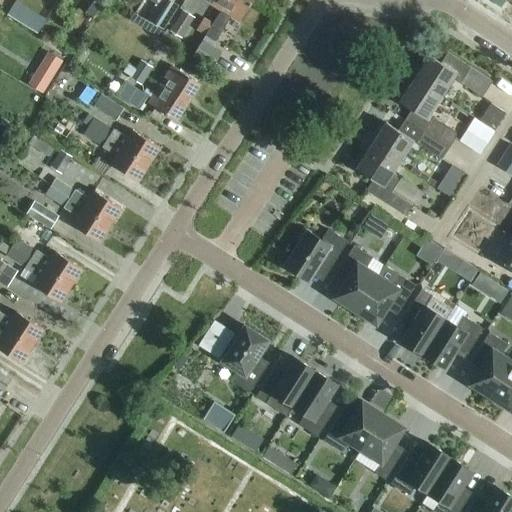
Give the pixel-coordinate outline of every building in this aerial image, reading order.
[(100,0),(95,0),(87,13),(94,18),(105,3),(100,0)] [(146,0),(157,7),(150,19),(166,29),(179,8),(166,0),(146,0)] [(228,0),(221,12),(193,57),(212,69),(222,52),(215,47),(217,43),(215,41),(229,18),(239,24),(253,0),(228,0)] [(221,12),(228,0),(201,0),(221,12)] [(181,38),(195,17),(183,10),(169,30),(181,38)] [(205,35),(213,23),(203,18),(196,29),(205,35)] [(414,80),(442,98),(453,80),(483,99),(493,84),(447,54),(441,64),(430,57),(414,80)] [(135,69),(147,77),(152,68),(140,60),(135,69)] [(159,86),(187,104),(199,85),(171,67),(159,86)] [(141,86),(147,77),(135,69),(129,78),(141,86)] [(50,79),(36,71),(28,84),(42,93),(50,79)] [(427,120),(442,98),(414,80),(400,103),(411,110),(405,121),(449,149),(455,139),(427,120)] [(126,84),(118,97),(139,110),(147,98),(126,84)] [(175,122),(187,104),(159,86),(147,104),(175,122)] [(116,120),(123,108),(100,94),(93,106),(116,120)] [(492,106),(481,123),(493,131),(505,114),(492,106)] [(84,122),(89,126),(107,138),(113,129),(89,114),(84,122)] [(441,161),(449,149),(405,121),(397,132),(386,124),(371,147),(398,164),(413,142),(441,161)] [(101,147),(107,138),(89,126),(83,135),(101,147)] [(108,138),(148,165),(159,149),(132,131),(126,140),(113,131),(108,138)] [(137,182),(148,165),(108,138),(102,147),(116,156),(110,164),(137,182)] [(392,174),(398,164),(371,147),(356,170),(373,181),(366,191),(405,216),(412,206),(392,192),(398,182),(395,176),(392,174)] [(61,151),(50,167),(61,174),(72,158),(61,151)] [(49,186),(69,199),(74,190),(55,178),(49,186)] [(453,201),(459,190),(447,182),(440,192),(453,201)] [(63,208),(69,199),(49,186),(44,195),(63,208)] [(69,201),(109,226),(120,209),(93,191),(87,200),(75,192),(69,201)] [(50,230),(59,216),(35,201),(26,215),(50,230)] [(98,243),(109,226),(69,201),(64,209),(70,212),(77,217),(71,226),(98,243)] [(390,223),(372,212),(363,225),(382,236),(390,223)] [(475,249),(490,226),(481,220),(466,243),(475,249)] [(331,268),(347,243),(328,230),(322,241),(307,231),(285,266),(308,281),(321,262),(331,268)] [(11,248),(70,287),(81,270),(54,253),(49,261),(16,240),(11,248)] [(70,287),(11,248),(10,249),(1,244),(0,245),(0,252),(39,277),(33,286),(60,303),(70,287)] [(356,312),(378,277),(366,269),(372,259),(354,247),(338,272),(347,278),(334,298),(356,312)] [(495,274),(501,264),(479,251),(473,261),(495,274)] [(0,284),(7,289),(16,274),(0,263),(0,284)] [(378,277),(356,312),(377,325),(389,305),(399,311),(415,286),(397,274),(390,285),(378,277)] [(480,274),(472,286),(486,295),(494,282),(480,274)] [(400,341),(423,356),(446,320),(434,312),(441,303),(422,290),(402,321),(410,326),(400,341)] [(0,327),(32,347),(43,330),(16,313),(10,322),(0,315),(0,327)] [(446,320),(423,356),(445,371),(456,354),(463,360),(483,330),(464,318),(458,328),(446,320)] [(32,347),(0,327),(0,337),(0,338),(0,351),(21,364),(32,347)] [(238,372),(231,382),(251,394),(269,366),(259,359),(269,342),(245,327),(222,362),(238,372)] [(491,399),(511,363),(511,362),(501,356),(507,345),(489,334),(473,359),(482,365),(470,385),(491,399)] [(219,360),(224,352),(205,340),(200,347),(219,360)] [(281,401),(293,408),(316,371),(294,356),(283,373),(275,368),(256,399),(275,410),(281,401)] [(511,366),(490,400),(511,413),(511,412),(511,366)] [(316,371),(293,408),(305,416),(299,426),(318,438),(337,408),(328,402),(339,385),(316,371)] [(0,392),(3,394),(10,382),(0,375),(0,392)] [(361,451),(387,412),(361,395),(354,405),(349,402),(323,440),(342,452),(348,442),(361,451)] [(214,403),(203,420),(224,433),(235,416),(214,403)] [(411,428),(387,412),(361,451),(382,464),(375,474),(385,480),(404,451),(399,447),(411,428)] [(263,445),(269,435),(247,422),(241,433),(263,445)] [(272,454),(298,470),(304,460),(278,443),(272,454)] [(416,487),(428,494),(451,457),(429,443),(418,460),(409,454),(390,484),(410,497),(416,487)] [(451,457),(428,494),(440,502),(433,511),(459,511),(471,493),(464,489),(474,472),(451,457)] [(511,511),(511,496),(496,487),(486,503),(477,497),(467,511),(511,511)]
